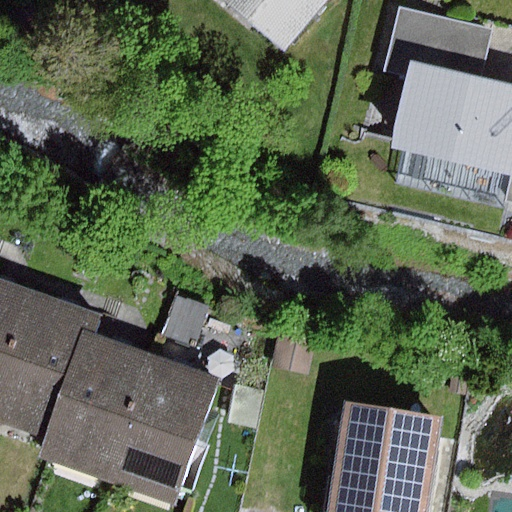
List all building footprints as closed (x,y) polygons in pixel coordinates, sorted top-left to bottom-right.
[(223,0),(288,53),(331,0),(223,0)] [(411,64),(483,80),(494,30),(401,9),(389,59),(411,64)] [(511,86),(483,80),(411,64),(392,148),(511,175),(511,86)] [(0,387),(33,293),(0,280),(0,387)] [(98,315),(33,293),(0,387),(0,423),(53,442),(91,332),(98,315)] [(176,298),(164,335),(196,346),(208,308),(176,298)] [(154,354),(91,332),(53,442),(47,460),(110,481),(154,354)] [(316,345),(279,336),(271,370),(308,378),(316,345)] [(218,376),(154,354),(110,481),(175,503),(218,376)] [(469,380),(451,377),(448,395),(466,398),(469,380)] [(265,392),(236,386),(229,425),(258,430),(265,392)] [(428,511),(442,419),(349,405),(333,511),(428,511)]
